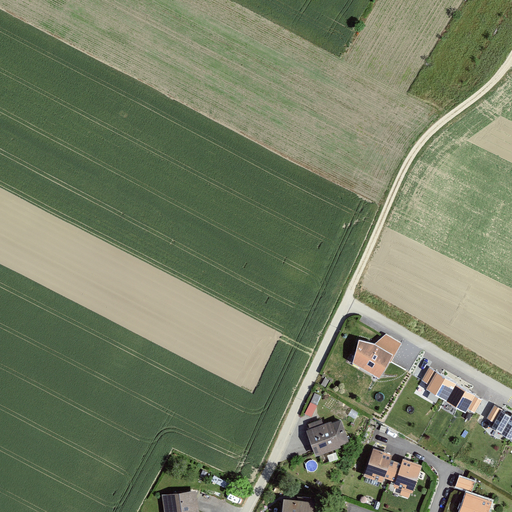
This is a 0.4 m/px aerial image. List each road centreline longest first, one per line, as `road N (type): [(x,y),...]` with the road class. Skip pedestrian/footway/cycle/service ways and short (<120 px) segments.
road 1 (residential): [(244,511),(345,302),(511,397)]
road 2 (track): [(345,302),(402,165),(511,57)]
